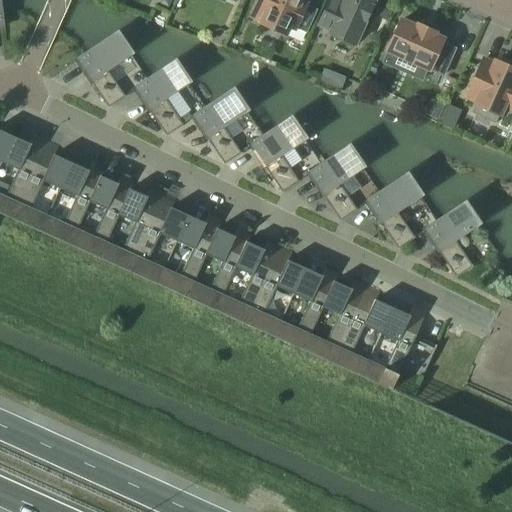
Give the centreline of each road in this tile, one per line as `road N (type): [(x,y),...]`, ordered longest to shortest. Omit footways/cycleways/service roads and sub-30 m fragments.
road 1 (residential): [(511,330),(20,92)]
road 2 (motorway): [(189,511),(0,426)]
